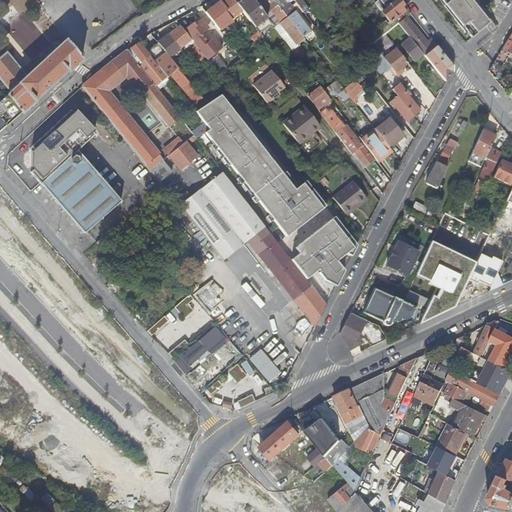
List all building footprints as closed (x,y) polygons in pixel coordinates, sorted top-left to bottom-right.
[(233,0),(221,0),(206,12),(220,30),(232,21),(231,19),(242,10),(237,4),(233,0)] [(241,0),(237,4),(242,10),(255,28),(268,19),(265,15),(256,4),(253,0),(241,0)] [(401,7),(404,5),(399,0),(378,0),(374,4),(389,23),(388,24),(386,22),(367,37),(372,44),(376,41),(378,39),(384,35),(400,22),(403,20),(406,18),(403,14),(405,13),(401,7)] [(484,15),(484,14),(481,10),(479,12),(469,0),(440,0),(441,0),(440,1),(466,34),(467,33),(472,38),(486,27),(487,26),(480,18),(484,15)] [(469,0),(479,12),(481,10),(472,0),(469,0)] [(297,45),(304,40),(304,39),(292,25),(285,14),(278,5),(265,15),(268,19),(269,20),(275,15),(281,22),(280,23),(284,29),(297,45)] [(293,8),(285,14),(292,25),(301,18),(293,8)] [(487,26),(486,27),(491,33),(498,28),(485,13),(484,14),(484,15),(480,18),(487,26)] [(278,33),(284,29),(280,23),(281,22),(275,15),(269,20),(278,33)] [(426,42),(406,17),(406,18),(403,20),(400,22),(412,36),(410,38),(423,53),(425,56),(436,46),(430,39),(426,42)] [(201,18),(195,22),(203,32),(205,31),(208,26),(201,18)] [(189,26),(184,30),(205,57),(207,60),(218,51),(210,40),(208,41),(206,43),(201,37),(198,39),(197,37),(202,33),(203,32),(195,22),(192,25),(193,26),(190,28),(189,26)] [(158,43),(169,56),(183,46),(197,64),(205,57),(184,30),(180,25),(158,43)] [(250,37),(254,42),(261,37),(258,31),(250,37)] [(206,43),(208,41),(202,33),(197,37),(198,39),(201,37),(206,43)] [(229,43),(221,33),(215,38),(223,48),(229,43)] [(388,40),(384,35),(378,39),(381,42),(383,44),(388,40)] [(214,37),(210,40),(218,51),(223,48),(215,38),(214,37)] [(415,60),(423,53),(410,38),(402,44),(415,60)] [(11,92),(7,95),(22,113),(23,114),(37,101),(36,99),(37,98),(40,95),(67,71),(69,72),(83,59),(67,40),(27,77),(7,52),(5,53),(0,57),(0,78),(9,90),(11,92)] [(511,43),(508,41),(504,48),(503,49),(506,52),(511,54),(511,43)] [(163,72),(140,43),(132,49),(138,58),(143,64),(144,63),(153,74),(151,75),(159,86),(168,79),(163,72)] [(445,80),(452,72),(452,66),(436,46),(425,56),(445,80)] [(396,48),(384,58),(384,59),(390,67),(392,69),(396,73),(401,68),(402,68),(404,66),(408,63),(396,48)] [(161,115),(171,107),(161,94),(157,88),(135,60),(128,50),(113,61),(82,87),(150,171),(163,160),(108,91),(127,76),(140,93),(142,91),(161,115)] [(384,58),(380,53),(369,60),(379,74),(390,67),(384,59),(384,58)] [(143,64),(138,58),(135,60),(157,88),(159,86),(151,75),(153,74),(144,63),(143,64)] [(498,60),(497,59),(493,65),(489,72),(494,79),(504,64),(501,62),(502,60),(500,58),(498,60)] [(213,67),(219,74),(226,69),(220,62),(213,67)] [(175,63),(163,72),(168,79),(173,75),(197,105),(204,99),(175,63)] [(392,69),(390,67),(379,74),(381,76),(392,69)] [(404,72),(401,68),(396,73),(398,76),(404,72)] [(274,95),(278,92),(284,87),(271,71),(253,85),(267,104),(275,97),(274,95)] [(171,82),(168,79),(159,86),(162,90),(171,82)] [(360,86),(356,80),(343,89),(348,95),(360,86)] [(305,83),(300,87),(303,91),(335,133),(346,125),(344,123),(342,124),(337,118),(336,118),(331,112),(327,115),(321,107),(326,103),(330,100),(324,92),(316,82),(313,84),(318,89),(312,94),(310,95),(308,92),(310,91),(308,88),(309,88),(305,83)] [(384,83),(382,85),(376,90),(380,94),(388,87),(384,83)] [(398,96),(413,116),(414,115),(415,117),(420,113),(419,112),(420,111),(413,102),(415,100),(406,89),(404,91),(399,84),(392,90),(396,94),(398,96)] [(0,125),(3,129),(22,113),(7,95),(6,93),(0,86),(0,125)] [(329,89),(324,92),(330,100),(340,92),(337,89),(332,93),(329,89)] [(221,95),(197,113),(209,128),(204,132),(287,238),(327,207),(306,181),(295,190),(221,95)] [(407,121),(413,116),(398,96),(394,99),(389,103),(391,105),(393,104),(395,106),(407,121)] [(299,144),(320,127),(304,106),(283,123),(299,144)] [(77,109),(75,111),(73,109),(33,145),(35,148),(32,150),(31,167),(33,169),(30,172),(84,233),(121,201),(77,150),(95,135),(93,132),(95,130),(77,109)] [(390,118),(387,120),(400,138),(403,135),(390,118)] [(388,147),(400,138),(387,120),(375,130),(388,147)] [(367,167),(374,162),(346,125),(335,133),(358,162),(361,160),(367,167)] [(378,162),(392,151),(388,147),(375,130),(369,135),(366,132),(359,138),(378,162)] [(469,161),(481,166),(484,159),(485,157),(490,148),(496,136),(483,130),(469,161)] [(192,143),(196,139),(196,138),(194,135),(183,144),(169,155),(180,170),(197,156),(187,143),(190,141),(192,143)] [(497,147),(503,150),(507,140),(502,137),(497,147)] [(164,149),(169,155),(183,144),(178,138),(164,149)] [(454,148),(455,149),(456,147),(448,143),(447,145),(444,149),(437,163),(446,168),(450,161),(448,160),(454,148)] [(501,153),(490,148),(485,157),(489,159),(488,161),(479,181),(479,182),(475,189),(482,193),(501,153)] [(172,172),(163,160),(150,171),(159,182),(172,172)] [(510,186),(511,180),(511,165),(501,160),(493,177),(510,186)] [(437,163),(426,184),(436,189),(446,168),(437,163)] [(223,173),(191,198),(181,206),(187,214),(191,218),(223,259),(247,241),(265,226),(223,173)] [(356,205),(366,198),(353,182),(333,198),(347,216),(352,211),(350,208),(354,204),(356,205)] [(181,206),(191,198),(187,192),(177,200),(179,204),(181,206)] [(350,208),(352,211),(367,200),(366,198),(356,205),(354,204),(350,208)] [(426,208),(414,202),(411,208),(423,214),(426,208)] [(181,206),(179,204),(173,209),(181,219),(187,214),(181,206)] [(459,211),(447,205),(444,212),(444,213),(455,218),(456,216),(459,211)] [(460,219),(459,220),(467,224),(474,210),(466,207),(460,219)] [(440,221),(451,226),(452,224),(455,218),(444,213),(440,221)] [(187,214),(181,219),(184,223),(191,218),(187,214)] [(300,254),(292,261),(305,277),(307,279),(318,270),(320,272),(319,273),(325,281),(336,287),(344,271),(337,262),(346,254),(352,256),(357,246),(335,218),(296,249),(300,254)] [(469,226),(467,224),(459,220),(455,218),(452,224),(457,226),(452,236),(482,251),(485,244),(489,236),(469,226)] [(247,241),(315,328),(327,305),(307,279),(305,277),(292,261),(265,226),(247,241)] [(489,228),(485,226),(483,232),(489,235),(490,233),(492,229),(489,228)] [(497,237),(490,233),(489,235),(489,236),(485,244),(493,247),(497,237)] [(107,240),(104,236),(97,243),(100,246),(107,240)] [(418,253),(396,242),(385,266),(406,276),(418,253)] [(421,287),(412,282),(408,291),(417,295),(421,287)] [(434,293),(421,287),(417,295),(430,301),(434,293)] [(394,299),(374,289),(362,313),(383,323),(383,324),(385,326),(386,327),(388,327),(390,327),(391,326),(391,325),(394,319),(401,322),(413,318),(417,309),(402,302),(395,298),(394,299)] [(408,291),(405,297),(427,308),(430,301),(417,295),(408,291)] [(190,297),(146,329),(152,337),(161,331),(166,338),(181,327),(176,321),(197,306),(190,297)] [(344,334),(341,332),(340,334),(351,356),(358,353),(355,344),(358,342),(356,337),(356,336),(360,330),(365,321),(350,314),(343,329),(345,331),(350,333),(348,336),(344,334)] [(488,326),(475,353),(483,358),(491,342),(496,330),(502,319),(488,326)] [(209,354),(224,340),(217,331),(220,329),(217,326),(199,342),(198,341),(175,360),(183,370),(195,360),(206,350),(209,354)] [(356,337),(358,342),(359,345),(364,335),(360,330),(356,336),(356,337)] [(511,351),(511,338),(496,330),(491,342),(498,346),(490,361),(503,368),(511,351)] [(454,350),(460,353),(463,347),(468,335),(457,340),(454,348),(454,350)] [(172,358),(188,345),(184,340),(168,353),(172,358)] [(498,346),(491,342),(483,358),(490,361),(498,346)] [(473,377),(472,380),(500,395),(508,380),(511,373),(511,372),(503,368),(490,361),(483,358),(475,353),(463,347),(460,353),(459,354),(487,368),(484,375),(476,371),(473,377)] [(268,384),(278,375),(257,351),(247,360),(268,384)] [(228,366),(232,361),(225,355),(221,360),(228,366)] [(417,359),(401,366),(399,375),(392,391),(386,391),(386,398),(382,407),(389,411),(393,412),(400,396),(413,369),(417,359)] [(245,373),(250,370),(245,360),(240,363),(245,373)] [(231,366),(226,379),(239,384),(244,371),(231,366)] [(423,373),(413,369),(400,396),(411,401),(423,373)] [(460,388),(466,377),(452,370),(446,381),(451,384),(460,388)] [(257,389),(262,386),(253,373),(248,376),(257,389)] [(360,403),(386,391),(386,374),(353,389),(360,403)] [(441,393),(444,386),(431,380),(432,378),(425,374),(414,397),(434,407),(441,393)] [(466,377),(460,388),(468,392),(473,395),(483,400),(495,406),(500,395),(472,380),(468,378),(466,377)] [(212,397),(222,385),(216,379),(205,391),(212,397)] [(446,395),(451,384),(446,381),(445,383),(444,386),(441,393),(446,395)] [(451,384),(446,395),(454,399),(462,404),(463,402),(468,392),(460,388),(451,384)] [(248,388),(234,394),(236,400),(251,394),(248,388)] [(360,408),(351,390),(335,397),(336,400),(334,401),(337,409),(340,407),(350,428),(368,420),(362,407),(360,408)] [(386,391),(360,403),(362,407),(368,420),(384,413),(389,411),(382,407),(386,398),(386,391)] [(473,395),(468,392),(463,402),(462,404),(467,406),(473,395)] [(454,399),(450,407),(459,412),(452,426),(466,434),(467,434),(474,438),(480,428),(481,425),(483,422),(485,423),(488,417),(467,406),(462,404),(454,399)] [(495,406),(483,400),(479,406),(491,412),(495,406)] [(350,428),(340,407),(337,409),(346,430),(351,432),(359,448),(367,452),(370,446),(361,442),(372,428),(368,420),(350,428)] [(384,413),(388,422),(393,412),(389,411),(384,413)] [(384,413),(368,420),(372,428),(373,431),(382,435),(388,422),(384,413)] [(430,415),(428,419),(437,424),(439,420),(430,415)] [(342,441),(324,418),(311,430),(331,453),(332,452),(340,444),(342,441)] [(261,448),(271,460),(272,460),(300,435),(290,423),(261,448)] [(459,448),(466,434),(452,426),(448,424),(438,447),(439,448),(456,456),(460,449),(459,448)] [(373,431),(372,428),(361,442),(370,446),(367,452),(373,455),(381,438),(381,437),(382,435),(373,431)] [(466,434),(459,448),(460,449),(467,434),(466,434)] [(393,443),(381,438),(373,455),(359,486),(357,490),(358,492),(365,501),(393,443)] [(344,439),(342,441),(340,444),(332,452),(331,453),(328,456),(334,464),(337,461),(352,445),(344,439)] [(312,455),(319,464),(326,458),(328,456),(325,453),(321,448),(312,455)] [(459,461),(460,459),(457,457),(456,456),(439,448),(429,467),(440,473),(450,478),(455,469),(451,468),(456,460),(459,461)] [(11,466),(1,456),(0,457),(0,470),(3,474),(11,466)] [(326,472),(335,465),(334,464),(328,456),(326,458),(319,464),(315,467),(318,470),(322,467),(326,472)] [(511,481),(511,460),(509,459),(500,477),(510,481),(511,481)] [(83,466),(71,479),(86,491),(97,478),(83,466)] [(359,486),(346,471),(343,474),(350,482),(357,490),(359,486)] [(429,479),(428,480),(451,493),(452,491),(456,481),(450,478),(440,473),(435,483),(429,479)] [(508,484),(510,481),(500,477),(489,499),(492,507),(511,511),(511,508),(511,492),(507,490),(510,485),(508,484)] [(428,480),(423,491),(429,494),(446,504),(451,493),(428,480)] [(338,510),(358,492),(357,490),(350,482),(341,489),(329,500),(338,510)] [(22,484),(17,489),(30,500),(34,495),(22,484)] [(358,492),(338,510),(339,511),(374,511),(365,501),(358,492)] [(63,511),(47,494),(42,500),(43,501),(47,505),(51,510),(53,511),(63,511)] [(442,511),(446,504),(429,494),(425,502),(420,499),(418,504),(422,507),(418,511),(442,511)] [(42,510),(47,505),(43,501),(38,506),(42,510)]
